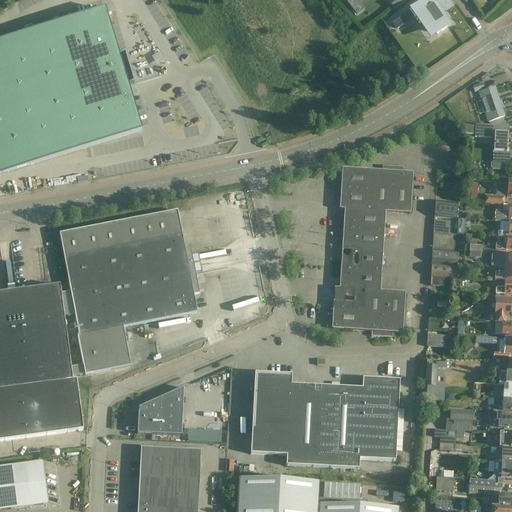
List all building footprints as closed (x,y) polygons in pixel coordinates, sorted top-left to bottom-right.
[(406,0),(391,0),(388,2),(394,10),(407,0),(406,0)] [(428,0),(425,0),(409,12),(414,18),(419,26),(427,20),(437,35),(447,27),(450,24),(445,17),(442,19),(428,0)] [(358,19),(362,24),(377,12),(374,7),(358,19)] [(125,54),(118,56),(113,57),(104,25),(105,10),(0,41),(0,175),(142,132),(132,121),(123,88),(128,86),(134,85),(125,54)] [(398,20),(393,23),(397,30),(404,25),(400,19),(398,20)] [(482,84),(473,88),(474,93),(484,90),(482,84)] [(504,117),(494,89),(495,89),(479,94),(482,102),(486,114),(485,114),(488,123),(505,117),(504,117)] [(503,163),(511,164),(511,153),(507,153),(507,152),(506,152),(507,135),(508,135),(509,128),(496,127),(476,126),(475,137),(494,139),(493,162),(490,164),(490,168),(492,170),(500,170),(503,168),(503,163)] [(410,215),(413,174),(403,174),(403,169),(382,167),(382,172),(342,170),(339,210),(344,211),(339,290),(334,289),(331,330),(371,333),(371,338),(392,339),(392,334),(402,335),(405,294),(380,292),(385,213),(410,215)] [(511,182),(507,182),(507,192),(497,191),(497,197),(485,196),(485,204),(503,206),(504,198),(506,198),(511,198),(511,182)] [(434,215),(444,215),(456,216),(457,204),(435,202),(434,215)] [(511,206),(504,206),(503,213),(495,212),(494,222),(503,223),(506,223),(506,219),(507,219),(507,221),(511,220),(511,206)] [(75,315),(79,337),(77,337),(83,366),(84,375),(85,376),(111,371),(103,333),(155,323),(197,315),(193,296),(199,295),(190,246),(184,247),(177,212),(59,235),(70,292),(75,315)] [(434,222),(433,235),(457,236),(458,223),(434,222)] [(511,223),(506,223),(503,223),(503,233),(492,233),(492,238),(505,238),(505,236),(511,236),(511,223)] [(457,236),(433,235),(432,251),(456,252),(457,236)] [(511,238),(506,238),(505,245),(495,245),(495,251),(508,252),(508,251),(511,250),(511,238)] [(432,251),(431,264),(457,266),(458,252),(456,252),(432,251)] [(491,267),(505,268),(511,268),(511,256),(491,255),(491,267)] [(457,266),(431,264),(430,278),(431,278),(452,280),(456,280),(457,266)] [(511,268),(505,268),(504,274),(495,274),(495,280),(511,280),(511,268)] [(452,280),(431,278),(430,287),(451,288),(452,280)] [(511,282),(511,283),(505,282),(504,289),(496,289),(496,295),(504,295),(504,296),(511,297),(511,296),(511,295),(511,282)] [(0,442),(83,432),(76,382),(72,382),(71,377),(84,375),(83,366),(70,368),(63,317),(75,315),(70,292),(60,294),(59,287),(0,294),(0,442)] [(511,301),(510,302),(496,301),(495,323),(506,324),(506,317),(511,317),(511,301)] [(495,337),(509,338),(511,338),(511,325),(498,325),(498,331),(496,331),(495,337)] [(451,338),(427,336),(426,348),(450,350),(451,338)] [(499,355),(511,356),(511,355),(511,340),(493,339),(493,344),(499,344),(499,355)] [(480,357),(480,371),(495,371),(495,357),(480,357)] [(511,361),(509,362),(509,360),(500,359),(499,367),(500,367),(499,374),(511,374),(511,361)] [(425,387),(435,387),(436,368),(426,367),(425,387)] [(107,387),(131,375),(128,371),(105,383),(107,387)] [(499,386),(503,387),(511,387),(511,374),(499,374),(499,386)] [(250,455),(286,457),(287,457),(290,386),(291,386),(291,376),(254,375),(250,455)] [(362,380),(362,390),(359,461),(395,463),(399,382),(362,380)] [(287,457),(286,457),(286,467),(322,469),(326,388),(291,386),(290,386),(287,457)] [(493,393),(493,399),(511,399),(511,387),(503,387),(502,398),(500,398),(500,393),(493,393)] [(362,390),(326,388),(322,469),(359,471),(359,461),(362,390)] [(137,435),(181,437),(183,389),(146,406),(145,413),(138,413),(137,435)] [(511,399),(493,399),(493,407),(502,407),(501,413),(511,413),(511,399)] [(445,420),(444,431),(445,431),(455,432),(471,432),(472,411),(450,410),(450,420),(445,420)] [(496,429),(511,430),(511,417),(503,417),(503,414),(487,413),(487,420),(490,420),(489,429),(496,429)] [(439,438),(439,445),(455,446),(455,432),(445,431),(444,431),(434,431),(434,438),(439,438)] [(499,445),(498,448),(511,448),(511,434),(496,434),(496,436),(493,438),(493,442),(495,445),(499,445)] [(501,461),(511,461),(511,448),(498,448),(490,448),(490,453),(501,453),(501,461)] [(140,449),(137,511),(197,511),(200,452),(140,449)] [(0,468),(0,511),(30,508),(46,506),(40,463),(25,465),(0,468)] [(511,463),(498,463),(494,463),(493,474),(498,474),(497,483),(469,481),(469,488),(493,489),(493,485),(502,485),(502,480),(511,480),(511,463)] [(218,486),(229,486),(230,478),(218,478),(218,486)] [(238,479),(236,511),(398,511),(399,510),(367,508),(367,502),(359,501),(360,486),(324,484),(323,499),(317,499),(318,484),(238,479)] [(435,492),(453,493),(453,480),(436,479),(435,492)] [(469,488),(468,495),(476,496),(491,497),(499,497),(500,490),(493,489),(469,488)] [(491,497),(491,507),(511,508),(511,497),(499,497),(491,497)] [(435,503),(434,511),(451,511),(452,504),(435,503)]
